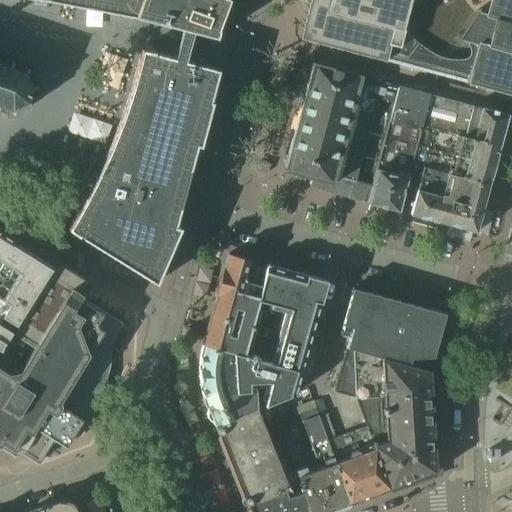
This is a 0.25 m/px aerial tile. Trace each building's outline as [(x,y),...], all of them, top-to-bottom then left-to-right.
[(48,0),(93,8),(96,0),(48,0)] [(134,16),(180,28),(192,31),(216,37),(218,29),(217,29),(227,0),(96,0),(93,8),(134,16)] [(300,35),(426,69),(511,92),(511,0),(307,0),(300,25),(302,25),(300,35)] [(192,31),(180,28),(172,57),(184,60),(192,31)] [(93,46),(92,64),(111,65),(112,47),(93,46)] [(186,184),(187,180),(188,176),(216,69),(184,60),(172,57),(154,52),(154,51),(141,49),(141,52),(139,58),(137,65),(136,72),(134,79),(132,85),(130,92),(127,99),(125,105),(123,112),(121,119),(118,125),(116,132),(113,138),(110,145),(107,151),(104,157),(94,179),(91,185),(88,191),(85,198),(82,204),(78,210),(75,216),(71,222),(68,227),(78,235),(88,241),(151,280),(175,225),(174,225),(177,215),(181,201),(182,197),(186,184)] [(30,107),(33,104),(29,99),(33,88),(39,87),(38,83),(33,84),(27,72),(32,67),(29,65),(25,69),(14,65),(16,60),(12,59),(10,64),(0,60),(0,105),(10,109),(10,115),(15,115),(15,109),(27,104),(30,107)] [(312,61),(283,169),(322,180),(319,189),(351,198),(355,180),(378,97),(357,91),(362,74),(313,62),(312,61)] [(367,183),(363,202),(397,210),(399,210),(412,163),(422,124),(429,94),(399,86),(373,184),(367,183)] [(429,94),(422,124),(461,134),(499,144),(507,115),(491,111),(429,94)] [(422,124),(412,163),(422,165),(451,173),(488,184),(499,144),(461,134),(422,124)] [(422,165),(416,189),(445,197),(482,207),(488,184),(451,173),(422,165)] [(416,189),(410,213),(466,229),(476,231),(482,207),(445,197),(416,189)] [(0,232),(0,348),(10,332),(53,265),(0,232)] [(229,253),(204,343),(291,367),(301,371),(306,353),(312,331),(324,289),(327,280),(267,264),(266,269),(248,264),(250,259),(229,253)] [(0,446),(11,453),(22,448),(23,446),(35,443),(44,448),(45,446),(47,447),(53,437),(65,445),(82,418),(101,388),(106,380),(105,378),(107,372),(108,366),(109,360),(109,353),(110,347),(112,341),(114,335),(116,330),(120,324),(80,298),(79,292),(77,291),(84,281),(64,269),(55,264),(54,266),(53,265),(10,332),(34,346),(20,370),(9,372),(0,366),(0,446)] [(335,389),(334,391),(355,396),(366,427),(389,489),(438,471),(436,435),(437,434),(436,424),(435,424),(431,360),(444,313),(429,309),(352,288),(342,324),(352,327),(335,389)] [(200,359),(200,367),(200,379),(201,381),(203,392),(207,405),(213,421),(215,424),(265,404),(267,403),(285,396),(295,392),(301,371),(291,367),(204,343),(200,359)] [(321,398),(313,401),(319,416),(328,440),(350,503),(389,489),(366,427),(336,438),(327,413),(321,398)] [(300,405),(276,415),(280,429),(303,420),(316,457),(322,455),(327,471),(309,477),(306,465),(295,469),(299,480),(304,495),(309,511),(326,511),(331,510),(350,503),(328,440),(319,416),(313,401),(313,400),(300,405)] [(265,404),(215,424),(248,505),(286,489),(289,488),(288,484),(263,422),(271,419),(265,404)] [(286,489),(248,505),(250,511),(309,511),(304,495),(299,480),(288,484),(289,488),(286,489)] [(61,500),(31,509),(32,511),(76,511),(75,506),(74,505),(73,503),(71,502),(70,501),(68,500),(66,500),(65,500),(63,500),(61,500)]
